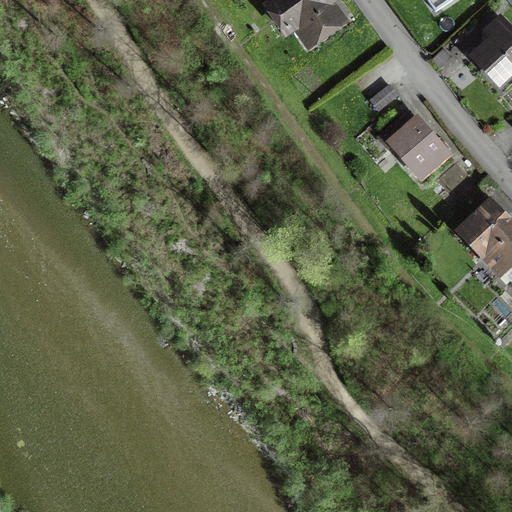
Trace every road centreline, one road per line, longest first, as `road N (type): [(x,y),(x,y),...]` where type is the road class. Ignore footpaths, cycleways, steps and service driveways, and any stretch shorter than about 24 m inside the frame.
road 1 (track): [(106,0),(301,300),(376,433),(472,511)]
road 2 (residential): [(511,176),(372,0)]
